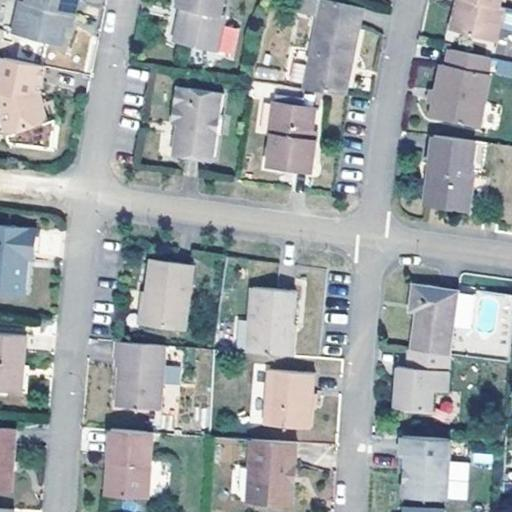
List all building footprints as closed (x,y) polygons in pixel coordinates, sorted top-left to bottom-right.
[(79,0),(26,0),(26,2),(22,1),(13,33),(60,47),(65,28),(69,14),(75,15),(79,1),(79,0)] [(219,11),(222,0),(178,0),(177,5),(181,6),(180,12),(185,12),(184,16),(203,18),(223,21),(224,13),(219,11)] [(310,0),(299,89),(342,96),(345,76),(338,75),(340,62),(347,63),(351,30),(344,29),(348,5),(327,0),(310,0)] [(452,0),(445,29),(453,31),(461,0),(452,0)] [(496,5),(497,0),(461,0),(453,31),(493,42),(503,7),(496,5)] [(344,29),(351,30),(355,6),(348,5),(344,29)] [(511,9),(503,7),(499,24),(511,27),(511,9)] [(69,14),(65,28),(72,29),(75,15),(69,14)] [(215,50),(223,21),(203,18),(184,16),(184,22),(178,21),(173,42),(215,50)] [(487,71),(490,56),(448,47),(445,60),(440,59),(434,86),(430,86),(427,99),(433,101),(430,113),(479,123),(484,99),(491,72),(487,71)] [(511,61),(492,59),(491,74),(511,76),(511,61)] [(41,70),(0,61),(0,136),(42,129),(39,110),(38,105),(32,106),(31,98),(36,93),(41,70)] [(338,75),(345,76),(347,63),(340,62),(338,75)] [(169,154),(211,160),(215,136),(207,134),(211,112),(218,113),(221,93),(175,85),(170,122),(174,122),(180,123),(178,137),(172,135),(169,154)] [(312,132),(316,112),(275,105),(271,136),(274,137),(270,168),(313,175),(317,145),(311,144),(312,132)] [(39,110),(42,129),(49,127),(46,110),(39,110)] [(224,114),(218,113),(211,112),(207,134),(215,136),(220,137),(224,114)] [(311,144),(317,145),(320,145),(322,134),(312,132),(311,144)] [(468,172),(473,139),(433,133),(428,166),(435,167),(430,204),(466,209),(472,173),(468,172)] [(423,203),(430,204),(435,167),(428,166),(423,203)] [(0,301),(21,304),(26,271),(20,270),(21,264),(26,264),(31,265),(32,259),(35,241),(35,235),(0,230),(0,301)] [(35,241),(32,259),(39,259),(41,242),(35,241)] [(148,306),(144,336),(184,341),(192,277),(150,271),(144,306),(148,306)] [(417,315),(412,351),(408,350),(406,369),(395,367),(389,408),(447,416),(453,356),(460,291),(412,285),(409,304),(418,306),(417,315)] [(246,354),(285,357),(289,329),(292,328),(296,294),(253,290),(246,354)] [(124,333),(144,336),(148,306),(144,306),(128,304),(124,333)] [(408,313),(417,315),(418,306),(409,304),(408,313)] [(289,329),(285,357),(292,358),(295,329),(292,328),(289,329)] [(14,367),(17,367),(21,338),(0,335),(0,393),(15,396),(17,377),(13,376),(14,367)] [(165,346),(114,343),(112,360),(119,361),(116,408),(160,412),(165,346)] [(13,376),(17,377),(20,377),(21,368),(17,367),(14,367),(13,376)] [(304,391),(306,372),(267,369),(262,426),(308,430),(309,408),(311,391),(304,391)] [(304,391),(311,391),(312,373),(306,372),(304,391)] [(2,463),(9,464),(13,431),(0,430),(0,493),(7,494),(8,477),(1,477),(2,463)] [(147,466),(150,433),(105,430),(102,497),(145,499),(147,466)] [(452,501),(456,440),(405,437),(404,459),(410,459),(409,478),(408,498),(452,501)] [(295,443),(248,440),(247,467),(245,502),(290,505),(292,484),(284,483),(286,465),(293,466),(295,443)] [(1,477),(8,477),(9,464),(2,463),(1,477)] [(284,483),(292,484),(293,466),(286,465),(284,483)] [(168,467),(147,466),(145,499),(167,500),(168,467)]
